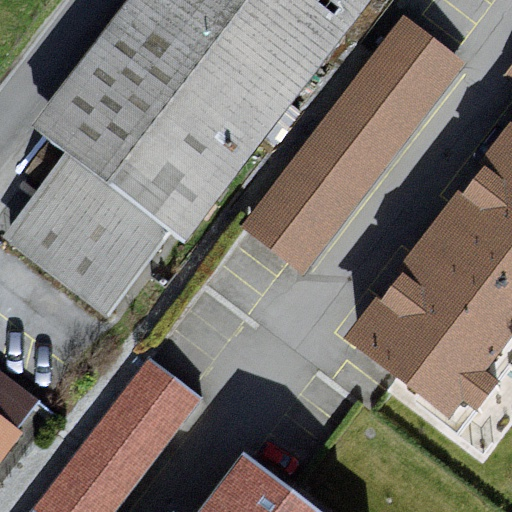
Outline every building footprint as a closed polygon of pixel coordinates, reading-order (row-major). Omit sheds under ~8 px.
[(133,0),(33,129),(69,156),(4,240),(112,322),(178,237),(187,244),(375,0),(133,0)] [(463,75),(402,30),(240,236),(300,281),(463,75)] [(511,132),(509,130),(345,356),(457,442),(511,366),(511,132)] [(0,457),(46,395),(0,360),(0,457)] [(131,511),(203,412),(147,371),(41,511),(131,511)] [(292,511),(240,470),(209,511),(292,511)]
